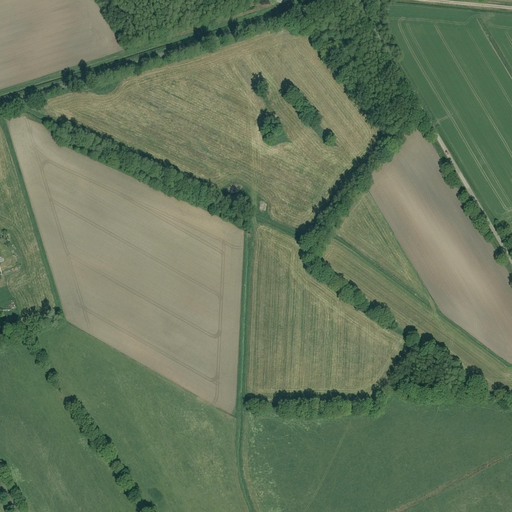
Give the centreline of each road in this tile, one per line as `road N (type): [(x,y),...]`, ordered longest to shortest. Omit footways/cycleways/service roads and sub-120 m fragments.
road 1 (unclassified): [(335,0),(0,106)]
road 2 (unclassified): [(511,261),(357,0)]
